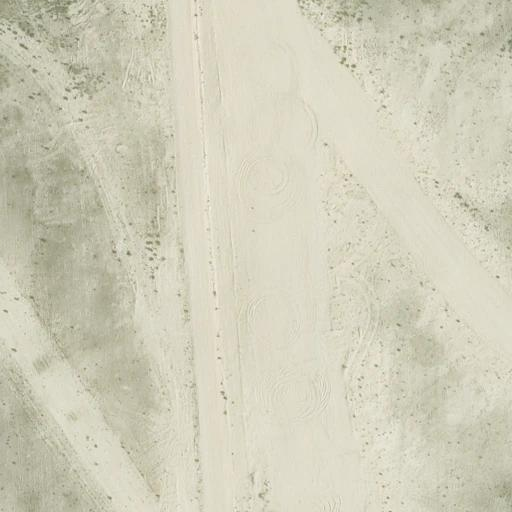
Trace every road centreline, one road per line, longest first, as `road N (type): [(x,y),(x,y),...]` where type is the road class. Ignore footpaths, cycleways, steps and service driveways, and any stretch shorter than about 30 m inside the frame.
road 1 (tertiary): [(162,511),(127,0)]
road 2 (tertiary): [(42,0),(73,511)]
